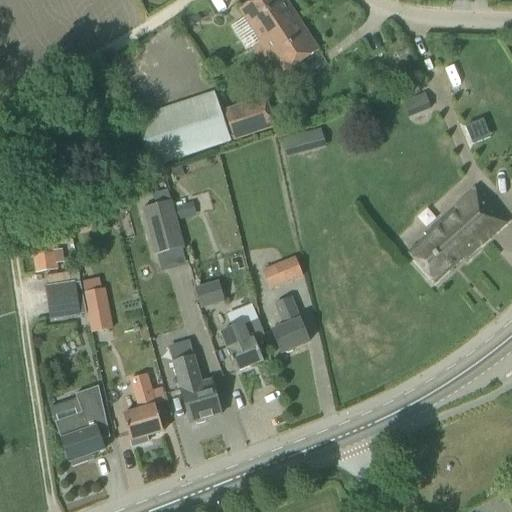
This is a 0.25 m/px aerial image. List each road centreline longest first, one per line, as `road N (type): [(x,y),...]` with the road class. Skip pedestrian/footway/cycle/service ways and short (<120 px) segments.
road 1 (track): [(0,174),(53,511)]
road 2 (track): [(0,119),(193,0)]
road 3 (tertiary): [(156,511),(346,435)]
road 4 (tertiary): [(346,435),(458,383),(511,339)]
road 5 (unclassified): [(511,20),(413,16),(364,0)]
